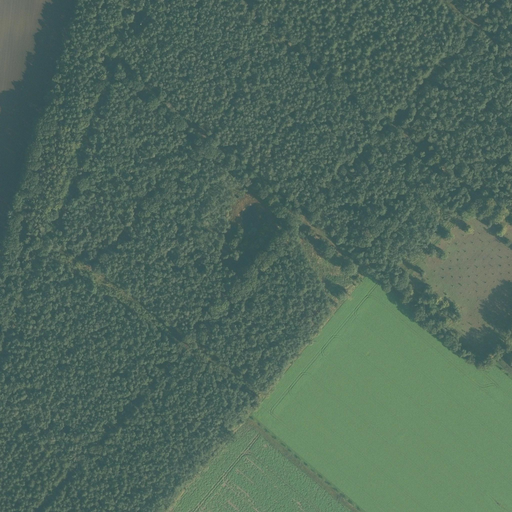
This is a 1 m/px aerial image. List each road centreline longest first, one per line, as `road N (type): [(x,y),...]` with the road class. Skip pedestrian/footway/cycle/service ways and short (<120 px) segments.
road 1 (track): [(206,140),(353,264),(415,264),(476,193),(244,0)]
road 2 (track): [(475,25),(73,472)]
road 3 (track): [(0,353),(128,0)]
